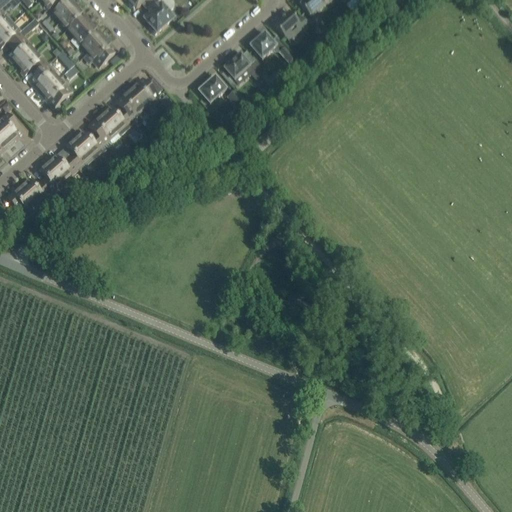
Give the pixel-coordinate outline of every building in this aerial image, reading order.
[(28,0),(24,4),(28,9),(33,5),(28,0)] [(60,0),(44,0),(43,2),(50,10),(60,0)] [(127,4),(133,11),(135,9),(136,11),(144,3),(149,8),(157,0),(129,0),(128,1),(129,2),(127,4)] [(173,2),(171,0),(157,0),(149,8),(154,13),(145,21),(151,27),(149,29),(155,36),(173,20),(167,12),(173,7),(173,2)] [(306,0),(304,0),(299,5),(301,7),(300,7),(309,18),(316,12),(318,14),(324,9),(322,7),(328,2),(330,4),(334,0),(308,0),(307,1),(306,0)] [(355,14),(365,4),(361,0),(352,0),(346,6),(355,14)] [(54,15),(61,23),(76,9),(69,1),(54,15)] [(61,23),(68,30),(83,17),(76,9),(61,23)] [(0,36),(13,24),(6,16),(4,18),(0,13),(0,36)] [(289,13),(274,27),(285,40),(285,39),(298,28),(301,32),(302,33),(309,27),(301,17),(296,21),(289,13)] [(68,30),(75,38),(90,25),(83,17),(68,30)] [(20,33),(13,24),(0,36),(0,45),(2,49),(9,43),(14,48),(23,40),(19,34),(20,33)] [(75,38),(82,46),(97,33),(90,25),(75,38)] [(82,46),(89,54),(104,41),(97,33),(82,46)] [(46,34),(41,38),(45,43),(50,39),(46,34)] [(255,43),(250,48),(262,62),(277,48),(265,35),(260,39),(259,39),(255,43)] [(12,59),(19,68),(34,54),(27,46),(28,45),(23,40),(14,48),(18,54),(12,59)] [(111,49),(104,41),(89,54),(96,62),(95,63),(100,69),(117,54),(112,48),(111,49)] [(69,48),(66,51),(70,57),(74,53),(69,48)] [(295,59),(285,48),(279,54),(289,65),(295,59)] [(34,54),(19,68),(26,76),(33,70),(38,75),(47,67),(42,61),(41,62),(34,54)] [(241,56),(224,70),(239,87),(251,76),(256,82),(265,74),(255,63),(251,67),(241,56)] [(68,59),(63,63),(69,71),(74,67),(68,59)] [(36,87),(43,95),(58,81),(51,74),(52,73),(47,67),(38,75),(30,82),(35,88),(36,87)] [(205,88),(199,93),(210,106),(226,91),(215,78),(209,84),(209,83),(204,87),(205,88)] [(58,81),(43,95),(50,102),(49,103),(54,109),(71,94),(66,88),(65,89),(58,81)] [(131,94),(144,109),(152,102),(153,103),(159,98),(144,81),(138,86),(139,87),(131,94)] [(235,91),(228,98),(238,110),(246,103),(235,91)] [(116,105),(123,112),(132,122),(138,117),(137,116),(144,109),(131,94),(123,101),(122,100),(116,105)] [(166,98),(161,103),(165,108),(171,103),(166,98)] [(8,103),(2,108),(6,112),(9,112),(13,109),(8,103)] [(112,111),(104,118),(117,133),(121,138),(129,131),(126,127),(132,122),(123,112),(118,117),(112,111)] [(4,122),(0,125),(0,133),(10,144),(18,137),(12,130),(17,126),(9,116),(3,121),(4,122)] [(95,124),(89,129),(96,136),(105,146),(108,150),(121,138),(117,133),(104,118),(96,125),(95,124)] [(0,133),(0,149),(2,151),(10,144),(0,133)] [(85,135),(77,142),(93,161),(102,154),(99,151),(105,146),(96,136),(91,141),(85,135)] [(74,156),(69,160),(77,170),(81,175),(82,174),(81,174),(87,169),(86,168),(93,161),(77,142),(68,149),(74,156)] [(58,159),(49,166),(63,181),(71,174),(72,175),(77,170),(69,160),(63,165),(58,159)] [(47,180),(42,184),(50,194),(56,189),(55,188),(63,181),(49,166),(41,173),(47,180)] [(22,190),(36,205),(43,198),(44,199),(50,194),(42,184),(36,189),(30,183),(22,190)] [(27,212),(36,205),(22,190),(14,197),(14,196),(9,200),(17,210),(22,206),(27,212)] [(336,341),(347,320),(342,317),(331,338),(336,341)]
